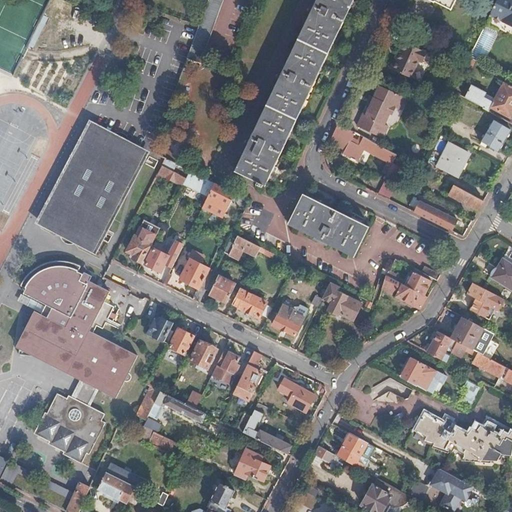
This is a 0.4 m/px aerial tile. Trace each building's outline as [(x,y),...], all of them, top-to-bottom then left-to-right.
[(208,0),(200,25),(191,50),(187,60),(201,65),(224,0),(208,0)] [(317,0),(236,170),(257,181),(255,183),(261,186),(263,184),(265,185),(352,0),(317,0)] [(454,0),(427,0),(433,3),(434,2),(450,10),(454,0)] [(511,0),(496,0),(490,15),(511,25),(511,0)] [(426,53),(404,42),(396,60),(394,59),(389,69),(410,79),(419,61),(422,63),(426,53)] [(472,85),(465,98),(484,108),(483,109),(488,111),(490,108),(510,118),(511,114),(511,88),(503,83),(494,99),(484,94),(485,93),(472,85)] [(403,96),(379,85),(365,115),(363,114),(358,125),(382,137),(388,125),(384,123),(393,105),(400,101),(403,96)] [(509,130),(493,121),(481,142),(497,151),(509,130)] [(351,141),(355,133),(338,123),(331,138),(347,147),(350,141),(351,141)] [(100,129),(93,126),(87,137),(81,134),(74,147),(81,151),(55,201),(48,198),(41,212),(47,215),(42,226),(55,234),(72,243),(92,252),(144,153),(127,142),(114,136),(100,129)] [(376,144),(363,137),(359,146),(392,164),(397,155),(376,144)] [(468,154),(449,144),(436,167),(456,177),(468,154)] [(399,168),(392,164),(385,178),(392,181),(399,168)] [(187,178),(163,165),(159,174),(182,186),(184,183),(187,178)] [(215,183),(190,171),(187,178),(184,183),(209,195),(215,183)] [(235,193),(215,183),(209,195),(206,201),(226,211),(235,193)] [(380,185),(377,193),(388,198),(391,190),(380,185)] [(483,201),(454,186),(449,194),(478,210),(483,201)] [(368,228),(303,195),(289,223),(354,256),(368,228)] [(420,201),(414,212),(445,228),(451,231),(457,220),(420,201)] [(136,236),(135,236),(127,251),(134,255),(133,258),(142,263),(152,244),(160,228),(145,220),(136,236)] [(261,247),(233,234),(225,252),(238,259),(242,250),(256,257),(257,254),(261,247)] [(271,261),(274,254),(261,247),(257,254),(271,261)] [(168,257),(153,248),(144,263),(160,272),(168,257)] [(194,299),(200,302),(215,271),(190,259),(179,279),(198,289),(194,299)] [(511,266),(502,260),(491,279),(511,291),(511,266)] [(45,307),(42,313),(41,315),(38,315),(29,329),(24,328),(19,355),(38,358),(39,356),(48,360),(46,363),(80,380),(86,383),(77,399),(72,397),(69,395),(67,399),(61,395),(61,397),(57,398),(55,398),(49,410),(52,411),(50,415),(47,414),(46,413),(38,428),(41,429),(39,433),(42,434),(41,437),(50,441),(60,447),(59,450),(65,453),(74,457),(72,460),(81,464),(87,454),(90,455),(107,422),(103,421),(107,414),(92,407),(88,405),(96,388),(100,391),(116,399),(125,382),(128,381),(130,379),(132,377),(132,374),(131,372),(131,370),(138,356),(90,332),(110,292),(82,277),(83,275),(79,272),(81,267),(75,265),(65,262),(60,262),(52,263),(47,264),(40,267),(36,271),(26,280),(20,287),(26,290),(32,293),(30,297),(46,305),(45,307)] [(437,280),(441,275),(425,266),(422,273),(437,280)] [(407,286),(424,296),(431,282),(414,272),(407,286)] [(219,275),(210,294),(226,302),(235,284),(219,275)] [(399,282),(387,275),(383,288),(393,293),(399,282)] [(337,292),(340,287),(330,282),(322,299),(331,303),(327,310),(337,315),(338,313),(353,320),(361,303),(337,292)] [(421,309),(427,298),(424,296),(407,286),(403,284),(397,296),(421,309)] [(498,313),(504,302),(473,286),(467,297),(476,302),(470,313),(488,322),(495,311),(498,313)] [(240,288),(233,302),(260,316),(267,301),(240,288)] [(18,301),(42,313),(45,307),(21,295),(18,301)] [(309,310),(315,313),(322,299),(316,296),(309,310)] [(282,306),(273,324),(295,335),(304,317),(295,312),(297,310),(285,304),(283,307),(282,306)] [(163,341),(172,324),(162,319),(160,323),(155,320),(148,333),(163,341)] [(472,351),(483,330),(463,319),(452,340),(452,341),(457,343),(466,348),(472,351)] [(193,337),(179,329),(170,347),(185,354),(193,337)] [(437,333),(426,353),(446,363),(449,357),(446,353),(452,341),(452,340),(437,333)] [(218,349),(201,340),(191,359),(199,364),(198,366),(207,371),(218,349)] [(460,358),(466,348),(457,343),(451,353),(460,358)] [(240,358),(224,350),(216,365),(210,378),(215,380),(230,384),(235,374),(239,366),(236,365),(240,358)] [(261,355),(253,352),(236,388),(250,396),(261,373),(254,369),(261,355)] [(506,369),(479,355),(474,364),(500,378),(506,369)] [(413,359),(402,377),(420,386),(434,394),(440,384),(444,386),(448,378),(413,359)] [(284,367),(277,363),(269,379),(276,382),(284,367)] [(86,383),(80,380),(72,397),(77,399),(86,383)] [(157,383),(150,380),(147,384),(151,386),(155,388),(157,383)] [(297,392),(299,386),(293,383),(291,383),(289,387),(290,388),(297,392)] [(482,389),(469,383),(466,389),(470,391),(465,401),(473,405),(482,389)] [(440,384),(434,394),(438,397),(444,386),(440,384)] [(155,388),(151,386),(142,405),(150,409),(154,402),(160,390),(155,388)] [(316,395),(299,386),(297,392),(291,403),(308,411),(316,395)] [(97,397),(100,391),(96,388),(88,405),(92,407),(97,397)] [(187,404),(170,395),(160,390),(154,402),(162,406),(163,403),(201,422),(205,413),(196,408),(187,404)] [(193,391),(187,404),(196,408),(202,396),(193,391)] [(252,415),(244,432),(288,453),(292,445),(259,428),(258,431),(252,428),(257,419),(259,420),(262,412),(265,413),(268,407),(258,402),(252,415)] [(150,409),(142,405),(137,415),(146,419),(146,418),(150,409)] [(245,412),(237,428),(244,432),(252,415),(245,412)] [(442,422),(423,412),(412,432),(415,434),(416,432),(421,434),(420,436),(421,437),(421,439),(429,443),(429,445),(447,451),(448,450),(450,451),(452,449),(457,453),(456,457),(479,461),(481,456),(491,458),(495,449),(502,448),(507,449),(508,450),(511,452),(511,454),(511,453),(511,421),(506,431),(507,431),(504,436),(491,429),(488,434),(485,432),(484,434),(482,433),(483,430),(481,427),(483,422),(478,420),(470,430),(468,430),(465,434),(463,433),(463,432),(457,428),(456,429),(448,425),(451,420),(445,417),(442,422)] [(146,418),(146,419),(142,427),(157,433),(161,425),(146,418)] [(179,444),(157,433),(142,427),(138,436),(175,453),(179,444)] [(356,438),(350,434),(343,447),(361,457),(368,444),(356,438)] [(48,445),(59,450),(60,447),(50,441),(48,445)] [(261,462),(263,456),(245,447),(236,469),(247,474),(263,482),(270,466),(261,462)] [(337,457),(338,458),(361,470),(361,468),(364,470),(366,467),(358,463),(361,457),(343,447),(337,457)] [(321,448),(313,462),(320,465),(323,459),(329,463),(332,459),(336,461),(338,458),(337,457),(321,448)] [(185,461),(177,457),(174,463),(182,467),(185,461)] [(4,467),(0,474),(0,477),(25,491),(30,482),(4,467)] [(245,479),(247,474),(236,469),(234,474),(245,479)] [(445,473),(441,471),(440,473),(438,472),(431,485),(446,494),(439,505),(452,511),(460,498),(464,501),(472,488),(460,481),(445,473)] [(105,493),(127,503),(128,501),(132,492),(135,487),(107,472),(99,490),(105,493)] [(421,508),(423,505),(408,496),(379,481),(378,480),(374,487),(373,487),(363,506),(373,511),(387,511),(391,507),(398,511),(412,511),(413,511),(418,510),(421,508)] [(414,480),(408,491),(421,498),(427,487),(414,480)] [(80,483),(66,511),(79,511),(90,488),(80,483)] [(214,509),(220,511),(230,511),(232,509),(227,506),(235,492),(220,484),(210,507),(214,509)] [(141,497),(132,492),(128,501),(134,504),(138,503),(141,497)]
